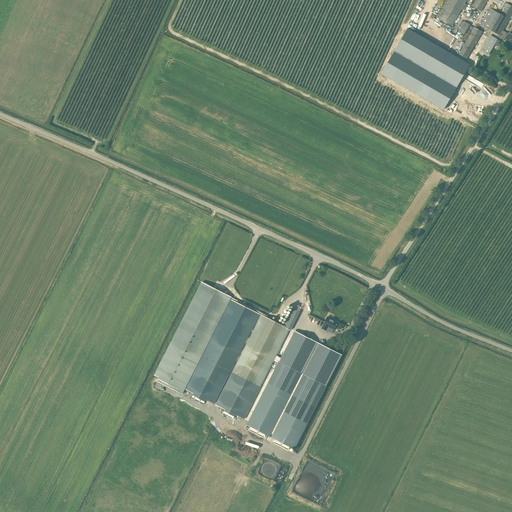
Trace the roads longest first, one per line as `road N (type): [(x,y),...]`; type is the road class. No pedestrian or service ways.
road 1 (unclassified): [(381,286),(0,113)]
road 2 (unclassified): [(381,286),(511,80)]
road 3 (unclassified): [(511,351),(381,286)]
